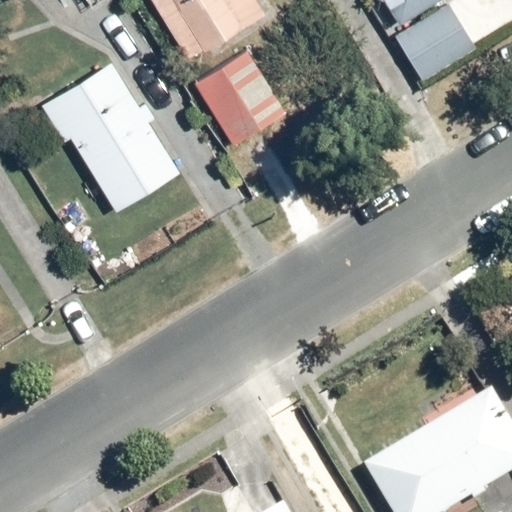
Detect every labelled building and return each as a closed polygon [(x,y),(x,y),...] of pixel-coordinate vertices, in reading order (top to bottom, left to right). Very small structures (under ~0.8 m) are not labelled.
[(158,0),(192,56),(268,10),(262,0),(158,0)] [(387,0),(402,22),(436,0),(387,0)] [(476,41),(452,0),(448,0),(392,32),(417,74),(476,41)] [(282,105),(244,43),(190,77),(228,138),(282,105)] [(114,59),(45,102),(68,139),(73,136),(118,208),(182,169),(114,59)] [(511,414),(495,386),(366,461),(396,511),(442,511),(511,471),(511,414)] [(290,511),(282,500),(265,511),(290,511)]
